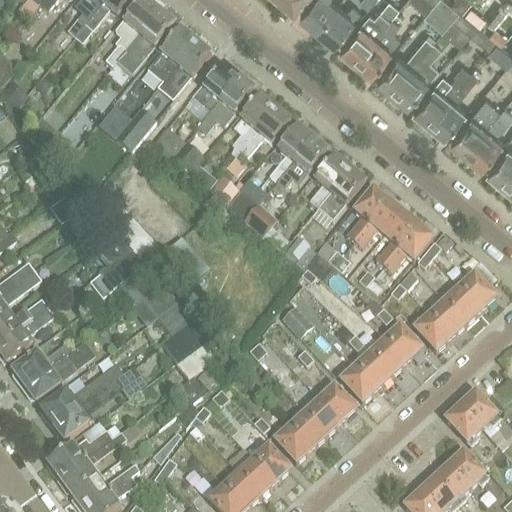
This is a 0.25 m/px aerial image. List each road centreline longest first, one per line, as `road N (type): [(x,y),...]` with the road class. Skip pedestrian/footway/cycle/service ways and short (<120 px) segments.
road 1 (residential): [(511,251),(209,0)]
road 2 (residential): [(348,482),(511,331)]
